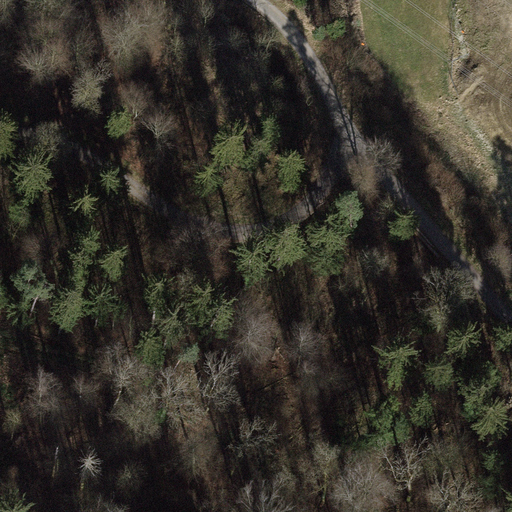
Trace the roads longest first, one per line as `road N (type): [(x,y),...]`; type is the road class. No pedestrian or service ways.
road 1 (track): [(352,139),(312,206),(270,228),(222,231),(170,210),(93,153),(34,130),(0,130)]
road 2 (track): [(352,139),(511,321)]
road 3 (track): [(254,0),(296,31),(352,139)]
